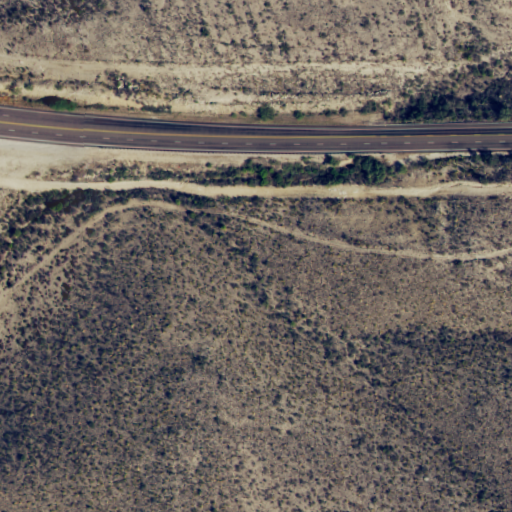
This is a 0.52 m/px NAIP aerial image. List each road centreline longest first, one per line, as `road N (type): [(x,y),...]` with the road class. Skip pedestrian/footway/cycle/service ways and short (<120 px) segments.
road 1 (track): [(511,245),(284,219),(152,229),(0,307)]
road 2 (trunk): [(511,136),(309,140),(0,120)]
